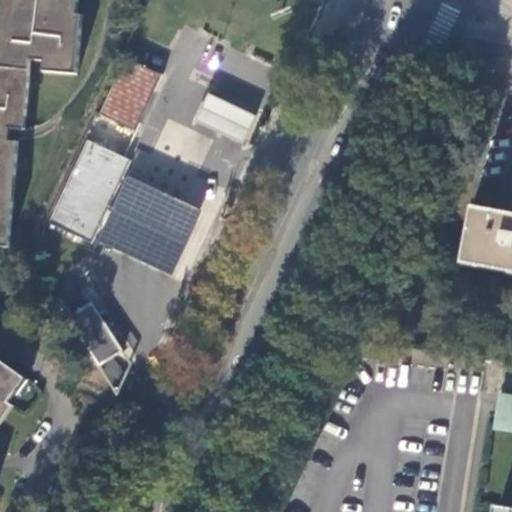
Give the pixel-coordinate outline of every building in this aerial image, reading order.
[(0,0),(0,247),(9,249),(18,140),(8,139),(9,126),(25,127),(32,58),(43,59),(42,70),(78,73),(83,14),(76,14),(77,0),(0,0)] [(159,72),(125,56),(98,111),(132,128),(159,72)] [(257,115),(210,93),(196,121),(244,143),(257,115)] [(130,158),(89,140),(50,223),(92,242),(130,158)] [(125,190),(105,234),(178,267),(198,224),(125,190)] [(511,209),(473,202),(462,261),(511,270),(511,209)] [(125,353),(93,302),(70,317),(102,367),(125,353)] [(0,421),(7,412),(2,409),(20,384),(0,369),(0,421)] [(500,424),(511,425),(511,399),(504,399),(500,424)]
